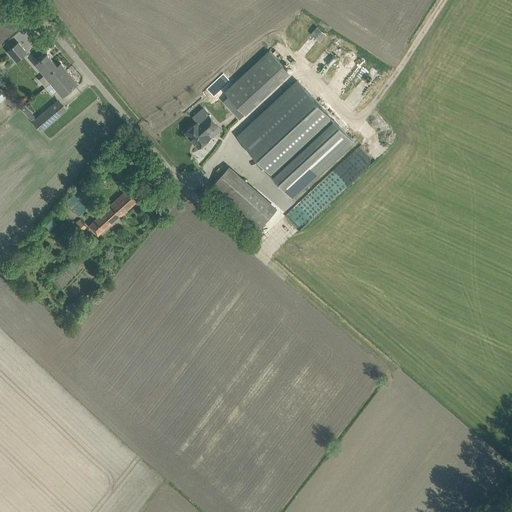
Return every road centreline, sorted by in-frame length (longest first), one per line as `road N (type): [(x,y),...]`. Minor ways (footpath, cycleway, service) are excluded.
road 1 (unclassified): [(173,173),(32,0)]
road 2 (track): [(444,0),(364,122)]
